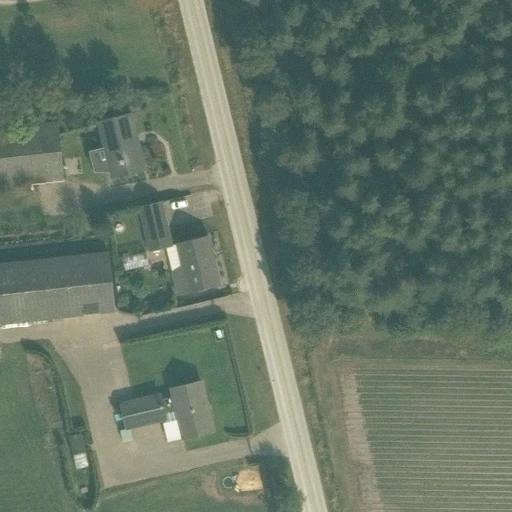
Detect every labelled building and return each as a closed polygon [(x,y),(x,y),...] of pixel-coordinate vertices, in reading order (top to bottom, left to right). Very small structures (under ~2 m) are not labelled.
[(112,177),(143,169),(143,168),(142,169),(134,136),(135,136),(130,115),(98,123),(112,177)] [(0,185),(63,179),(57,123),(0,128),(0,185)] [(150,251),(172,246),(162,203),(140,208),(150,251)] [(178,297),(220,286),(208,237),(175,245),(182,270),(172,272),(178,297)] [(0,265),(0,324),(115,312),(108,253),(0,265)] [(182,439),(212,432),(201,383),(170,391),(172,398),(160,401),(158,396),(120,406),(126,432),(164,422),(163,417),(175,413),(182,439)] [(119,405),(113,407),(115,414),(121,412),(119,405)] [(68,436),(71,449),(83,446),(80,433),(68,436)]
